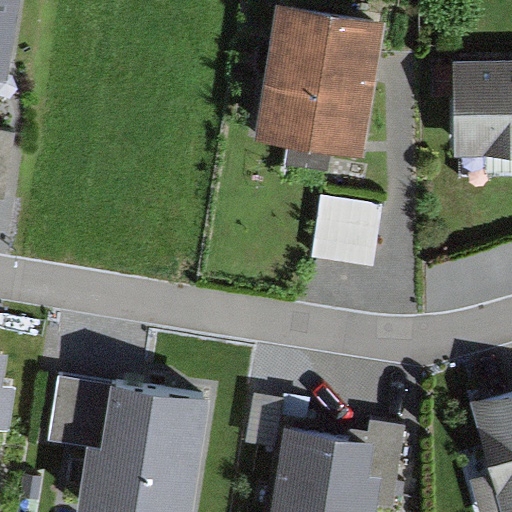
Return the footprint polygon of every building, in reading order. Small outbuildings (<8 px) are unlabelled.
[(0,0),(0,52),(8,0),(0,0)] [(322,146),(342,149),(364,13),(282,0),(278,0),(257,136),(279,139),(303,143),(322,146)] [(511,57),(453,60),(456,144),(511,141),(511,57)] [(0,121),(0,190),(17,192),(24,124),(0,121)] [(309,251),(366,260),(375,203),(318,193),(309,251)] [(135,511),(186,511),(203,400),(108,385),(90,505),(135,511)] [(476,511),(501,511),(511,509),(511,385),(476,395),(489,443),(459,451),(476,511)] [(367,432),(271,417),(257,511),(367,511),(369,499),(390,502),(400,420),(369,415),(367,432)]
